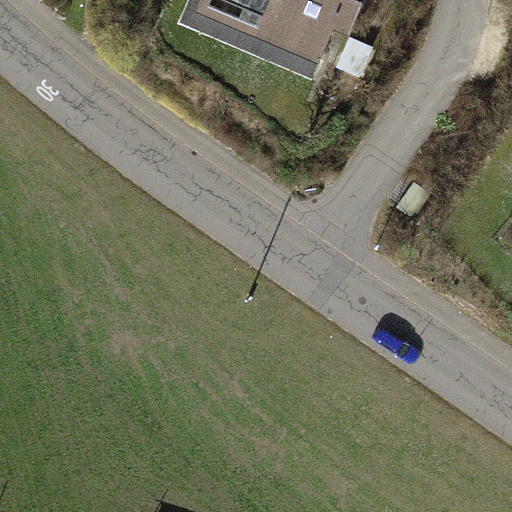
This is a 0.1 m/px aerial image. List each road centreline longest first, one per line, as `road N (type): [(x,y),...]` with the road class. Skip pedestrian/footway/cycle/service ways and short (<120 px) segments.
road 1 (residential): [(0,25),(167,163),(311,265)]
road 2 (residential): [(459,0),(450,65),(311,265)]
road 3 (residential): [(311,265),(511,403)]
